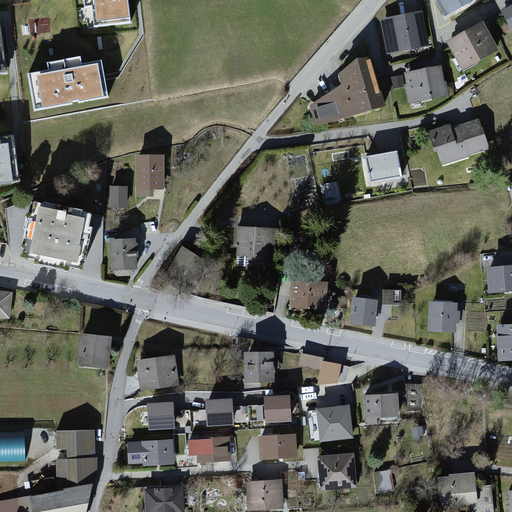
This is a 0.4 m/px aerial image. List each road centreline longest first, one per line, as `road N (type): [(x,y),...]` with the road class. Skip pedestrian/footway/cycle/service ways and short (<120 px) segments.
road 1 (residential): [(373,0),(140,284),(140,303)]
road 2 (residential): [(511,379),(140,303)]
road 3 (residential): [(103,478),(305,466)]
road 4 (residential): [(140,303),(103,478)]
road 5 (residential): [(140,303),(0,274)]
